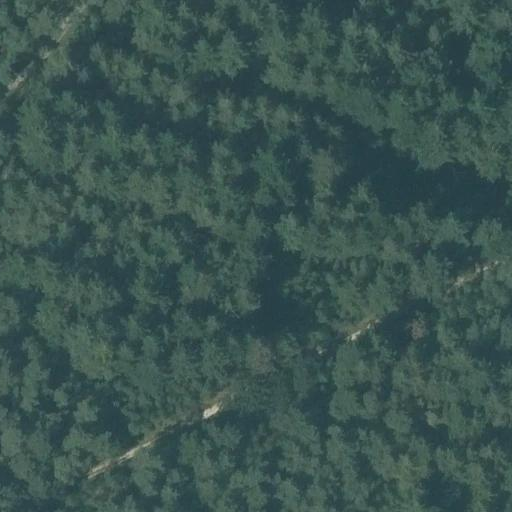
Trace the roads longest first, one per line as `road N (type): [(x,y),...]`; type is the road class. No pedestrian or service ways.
road 1 (track): [(7,511),(511,255)]
road 2 (track): [(0,92),(38,61),(87,0)]
